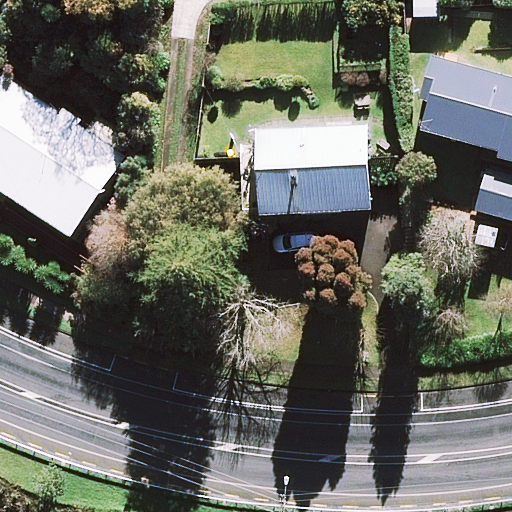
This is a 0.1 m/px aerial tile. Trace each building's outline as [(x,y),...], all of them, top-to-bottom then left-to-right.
[(380,40),(341,41),(342,82),(380,81),(380,40)] [(511,73),(435,52),(423,96),(431,98),(424,123),(500,145),(498,153),(511,156),(511,73)] [(0,72),(0,184),(75,234),(137,141),(98,115),(90,129),(2,70),(0,72)] [(375,207),(373,123),(244,126),(244,143),(263,142),(264,181),(244,181),(245,210),(375,207)] [(511,172),(488,165),(476,207),(511,217),(511,172)]
